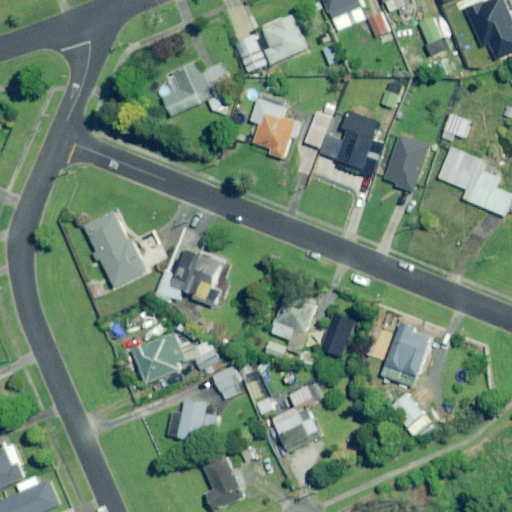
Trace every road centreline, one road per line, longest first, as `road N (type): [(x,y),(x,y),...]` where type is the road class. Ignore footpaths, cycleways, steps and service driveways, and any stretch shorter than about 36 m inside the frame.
road 1 (residential): [(60,138),(511,319)]
road 2 (residential): [(60,138),(24,226),(23,279),(38,335),(114,511)]
road 3 (residential): [(88,17),(89,60),(60,138)]
